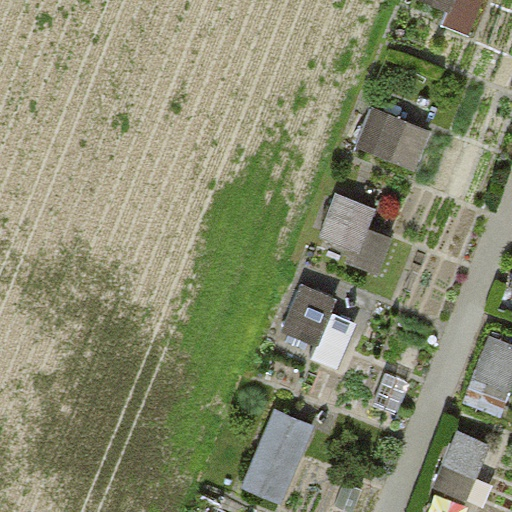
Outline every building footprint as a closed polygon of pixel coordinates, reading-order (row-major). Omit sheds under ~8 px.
[(374,105),(362,148),(422,164),(434,121),(374,105)] [(322,244),(387,264),(401,216),(337,196),(322,244)] [(362,309),(305,286),(286,335),(343,357),(362,309)] [(502,415),(511,392),(511,337),(497,331),(467,400),(502,415)] [(248,487),(290,501),(317,419),(276,405),(248,487)] [(470,496),(494,440),(461,427),(438,483),(470,496)]
